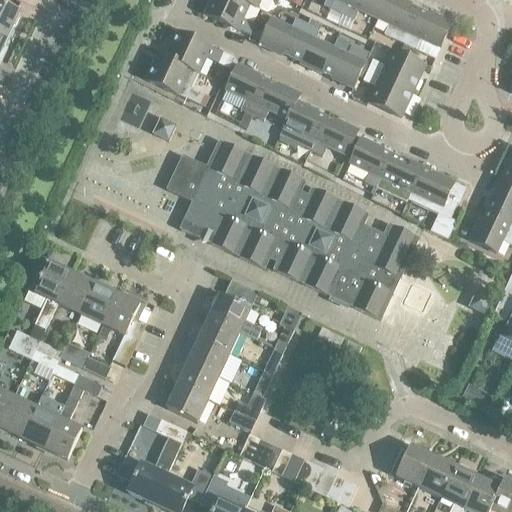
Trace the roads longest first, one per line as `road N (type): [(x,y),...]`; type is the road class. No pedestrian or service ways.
road 1 (residential): [(183,0),(174,19),(442,152),(489,40),(484,18)]
road 2 (residential): [(69,511),(125,391),(150,382),(187,303),(84,254)]
road 3 (residential): [(511,452),(422,409),(391,414),(355,461),(267,427)]
road 4 (tertiary): [(0,177),(82,0)]
